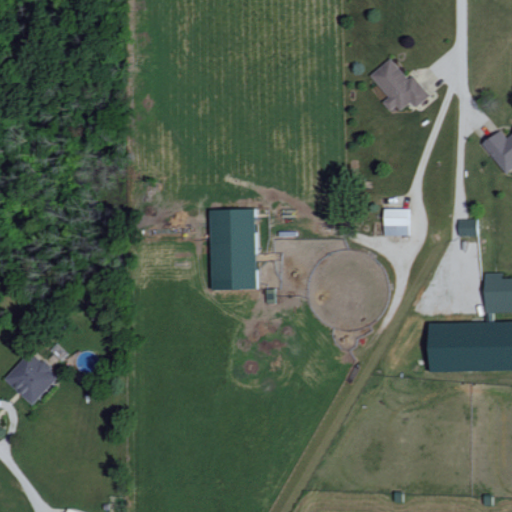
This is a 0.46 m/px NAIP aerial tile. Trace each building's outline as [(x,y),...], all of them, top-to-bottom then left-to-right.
[(414,75),(409,79),(392,57),(371,74),(389,96),(383,101),(391,110),(397,105),(401,110),(413,101),(417,107),(431,95),(414,75)] [(506,173),(511,168),(511,132),(507,136),(502,130),(484,143),(506,173)] [(214,290),(259,289),(258,208),(212,209),(214,290)] [(411,208),(386,208),(385,235),(410,235),(411,208)] [(478,218),(459,219),(460,235),(478,234),(478,218)] [(511,277),(504,278),(504,272),(487,272),(487,312),(511,311),(511,277)] [(511,321),(432,323),(433,371),(511,369),(511,321)] [(5,377),(33,404),(60,375),(44,359),(40,363),(29,352),(5,377)]
